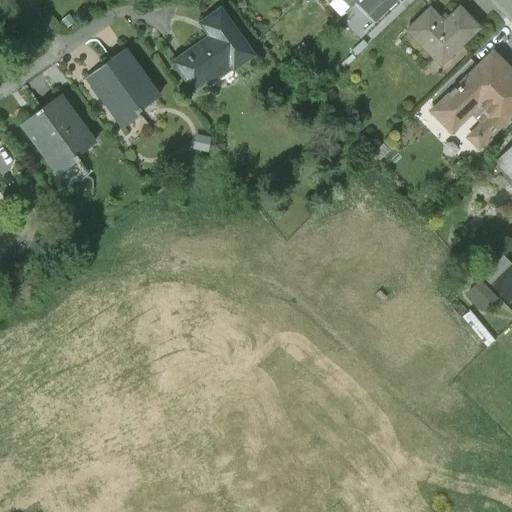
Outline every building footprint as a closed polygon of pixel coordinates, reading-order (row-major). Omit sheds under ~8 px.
[(345,14),(353,6),(359,0),(331,0),(333,2),(328,6),(340,17),(344,13),(345,14)] [(359,0),(353,6),(373,26),(398,1),(401,4),(404,0),(359,0)] [(429,9),(406,31),(440,66),(479,28),(459,7),(443,22),(429,9)] [(209,37),(172,63),(192,90),(204,81),(208,87),(253,55),(219,8),(199,23),(209,37)] [(511,116),(511,71),(492,51),(430,112),(451,134),(478,107),(488,118),(467,138),(478,150),(511,116)] [(126,52),(87,80),(119,126),(158,98),(126,52)] [(92,143),(60,97),(21,125),(57,176),(76,163),(72,157),(92,143)] [(196,136),(193,151),(207,153),(210,139),(196,136)] [(511,145),(495,163),(511,180),(511,145)] [(468,293),(483,309),(494,299),(478,283),(468,293)] [(387,297),(381,290),(375,296),(381,302),(387,297)]
